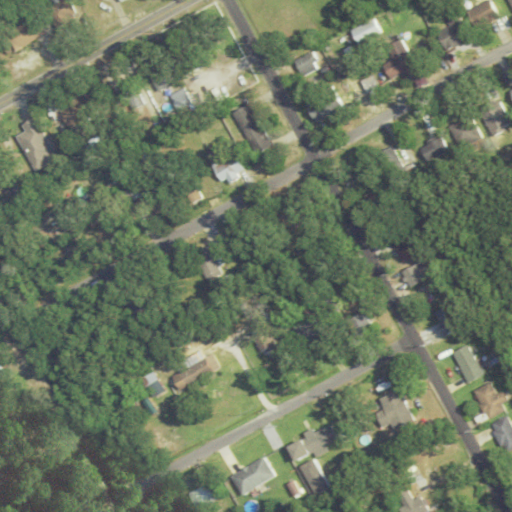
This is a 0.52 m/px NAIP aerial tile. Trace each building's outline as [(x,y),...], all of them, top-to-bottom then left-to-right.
[(57,30),(47,10),(52,8),(48,2),(51,0),(70,0),(80,18),(57,30)] [(490,23),(479,29),(469,13),(492,0),(503,19),(491,25),(490,23)] [(23,51),(11,58),(0,40),(15,31),(8,18),(26,7),(34,20),(39,18),(48,34),(22,49),(23,51)] [(452,27),(449,21),(457,17),(469,39),(461,43),(463,46),(456,50),(455,49),(449,52),(439,35),(452,27)] [(349,29),(356,44),(381,33),(374,18),(349,29)] [(404,76),(393,82),(385,67),(395,61),(393,58),(394,57),(389,48),(403,41),(418,68),(412,71),(414,74),(405,79),(404,76)] [(346,51),(353,46),(361,58),(354,63),(346,51)] [(166,98),(163,92),(161,93),(144,64),(165,52),(182,81),(169,89),(172,95),(166,98)] [(296,62),(314,52),(320,62),(316,64),(320,71),(305,79),(296,62)] [(182,63),(196,55),(203,68),(189,76),(182,63)] [(194,82),(193,86),(208,88),(211,71),(199,69),(198,74),(190,72),(189,81),(194,82)] [(375,76),(382,89),(371,95),(372,98),(351,109),(338,84),(359,72),(364,82),(375,76)] [(145,83),(151,79),(157,90),(151,93),(145,83)] [(136,112),(130,101),(121,106),(113,92),(124,86),(134,80),(147,106),(136,112)] [(318,125),(308,106),(316,101),(317,103),(329,96),(326,91),(334,87),(346,109),(318,125)] [(172,97),(186,89),(195,105),(193,106),(197,112),(184,118),(172,97)] [(96,116),(99,123),(89,128),(86,122),(71,129),(62,112),(73,107),(71,104),(87,96),(88,98),(99,93),(107,110),(96,116)] [(198,103),(207,98),(211,105),(202,110),(198,103)] [(511,125),(506,129),(508,133),(495,139),(481,110),(491,105),(493,107),(502,103),(511,123),(511,125)] [(145,108),(153,104),(160,117),(152,121),(145,108)] [(235,115),(251,106),(274,146),(259,156),(235,115)] [(473,117),(484,140),(462,151),(450,128),(460,123),(459,121),(467,116),(469,119),(473,117)] [(18,138),(28,133),(24,127),(36,120),(57,157),(51,160),(53,165),(38,174),(18,138)] [(431,164),(423,150),(430,146),(428,143),(437,138),(438,141),(443,138),(451,153),(431,164)] [(81,153),(93,146),(101,160),(89,167),(81,153)] [(380,156),(395,148),(409,175),(394,183),(380,156)] [(138,156),(147,151),(152,160),(143,165),(138,156)] [(228,158),(230,161),(237,156),(247,171),(239,176),(242,179),(232,186),(229,181),(224,184),(213,168),(214,167),(208,158),(216,152),(223,162),(228,158)] [(0,162),(10,183),(0,187),(0,162)] [(144,167),(152,162),(158,172),(149,177),(144,167)] [(406,169),(414,164),(417,171),(409,175),(406,169)] [(28,203),(26,197),(20,200),(18,196),(16,196),(11,186),(32,176),(42,197),(28,203)] [(185,191),(197,185),(205,200),(194,206),(185,191)] [(109,221),(95,229),(85,211),(93,207),(89,200),(104,191),(109,199),(116,196),(126,215),(110,223),(109,221)] [(427,229),(439,224),(443,232),(431,237),(427,229)] [(394,248),(421,233),(430,250),(403,265),(394,248)] [(196,256),(211,249),(212,249),(219,245),(225,256),(216,260),(224,276),(209,284),(196,256)] [(443,251),(452,247),(457,258),(447,262),(443,251)] [(403,273),(429,259),(438,275),(411,289),(403,273)] [(326,303),(339,294),(348,308),(334,316),(326,303)] [(469,301),(484,294),(488,302),(472,309),(469,301)] [(149,332),(147,327),(144,328),(142,324),(139,326),(130,309),(136,306),(135,304),(144,300),(145,301),(151,297),(165,323),(149,332)] [(440,328),(442,327),(435,315),(453,305),(465,328),(446,338),(440,328)] [(349,325),(365,314),(375,330),(359,340),(349,325)] [(303,334),(298,337),(292,327),(298,323),(297,322),(306,316),(309,322),(314,318),(329,341),(314,351),(303,334)] [(269,352),(264,355),(255,340),(256,339),(253,335),(266,327),(269,332),(279,350),(271,355),(269,352)] [(469,342),(477,339),(480,345),(473,349),(469,342)] [(443,355),(457,347),(460,352),(445,360),(443,355)] [(481,360),(485,369),(481,371),(485,378),(469,386),(454,355),(470,347),(477,362),(481,360)] [(216,374),(205,380),(207,383),(192,392),(177,367),(204,351),(208,359),(214,355),(223,370),(216,374)] [(491,362),(498,358),(500,363),(494,367),(491,362)] [(147,389),(139,394),(132,382),(141,377),(140,376),(153,369),(168,393),(157,400),(150,389),(148,391),(147,389)] [(504,394),(509,402),(503,406),(506,412),(490,422),(489,421),(479,427),(475,420),(484,415),(480,407),(481,406),(474,393),(491,384),(498,397),(504,394)] [(392,426),(384,430),(377,415),(386,411),(381,401),(401,391),(416,422),(395,432),(392,426)] [(128,404),(136,399),(144,413),(136,418),(128,404)] [(154,408),(159,404),(171,419),(167,422),(154,408)] [(494,434),(497,433),(493,426),(508,418),(511,425),(511,452),(506,456),(494,434)] [(326,449),(328,454),(317,459),(315,455),(310,458),(302,442),(308,439),(305,435),(313,431),(316,435),(330,427),(338,442),(326,449)] [(232,479),(265,459),(277,478),(244,498),(232,479)] [(302,469),(316,462),(331,491),(317,498),(302,469)] [(200,511),(191,495),(210,485),(219,502),(200,511)] [(422,498),(425,503),(428,501),(431,507),(428,508),(430,511),(401,511),(406,508),(398,495),(408,489),(416,502),(422,498)] [(294,503),(305,497),(309,503),(298,509),(294,503)]
